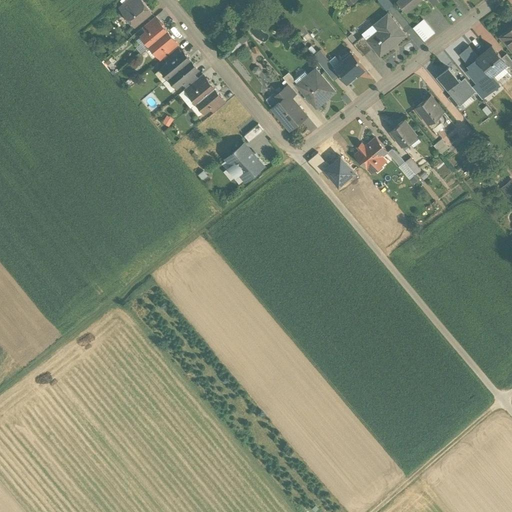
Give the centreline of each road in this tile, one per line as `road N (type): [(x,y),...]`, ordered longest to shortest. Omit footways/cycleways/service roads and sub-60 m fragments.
road 1 (residential): [(494,0),(294,154),(165,0)]
road 2 (track): [(294,154),(0,393)]
road 3 (track): [(294,154),(500,400)]
road 4 (track): [(500,400),(492,419),(386,511)]
